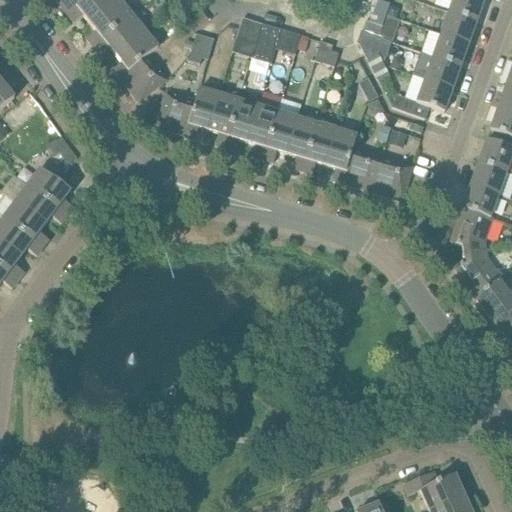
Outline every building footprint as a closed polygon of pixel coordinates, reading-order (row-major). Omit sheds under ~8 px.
[(53,0),(62,11),(67,17),(87,0),(53,0)] [(87,0),(67,17),(74,25),(83,18),(87,23),(89,26),(119,2),(117,0),(87,0)] [(478,0),(453,0),(448,15),(476,25),(484,2),(478,0)] [(96,34),(87,41),(93,49),(132,18),(119,2),(89,26),(96,34)] [(389,7),(390,6),(378,2),(374,13),(385,17),(389,7)] [(389,7),(385,17),(395,20),(397,13),(395,10),(389,7)] [(391,44),(399,22),(395,20),(385,17),(374,13),(370,24),(366,23),(362,33),(391,44)] [(448,15),(440,37),(468,47),(476,25),(448,15)] [(132,18),(93,49),(99,57),(109,49),(115,57),(145,33),(132,18)] [(242,20),(232,54),(251,61),(256,46),(256,45),(262,26),(242,20)] [(262,26),(256,45),(275,51),(281,32),(262,26)] [(294,57),(301,38),(281,32),(275,51),(294,57)] [(121,65),(112,73),(119,81),(146,58),(158,49),(147,36),(145,33),(115,57),(117,60),(121,65)] [(383,66),(391,44),(362,33),(361,33),(356,45),(359,46),(365,58),(369,67),(380,62),(383,66)] [(440,37),(433,59),(432,60),(460,70),(468,47),(440,37)] [(301,38),(296,52),(305,55),(309,40),(301,38)] [(186,43),(184,50),(192,52),(194,45),(186,43)] [(331,54),(327,67),(334,70),(336,63),(338,56),(331,54)] [(425,82),(424,82),(452,92),(460,70),(432,60),(433,59),(420,54),(412,77),(425,82)] [(146,58),(119,81),(123,87),(138,105),(166,83),(153,68),(151,64),(146,58)] [(389,78),(383,66),(380,62),(369,67),(378,84),(389,78)] [(0,85),(10,77),(4,69),(0,72),(0,85)] [(10,77),(0,85),(0,112),(14,101),(7,93),(16,85),(10,77)] [(397,97),(392,110),(408,116),(425,122),(429,110),(444,115),(452,92),(424,82),(425,82),(412,77),(404,100),(397,97)] [(511,82),(508,81),(499,107),(511,111),(511,82)] [(195,104),(184,139),(195,142),(198,131),(203,132),(208,133),(219,97),(214,95),(199,91),(195,104)] [(374,93),(365,98),(369,106),(378,101),(374,93)] [(165,96),(155,130),(177,137),(182,138),(184,139),(195,104),(187,102),(184,101),(165,96)] [(219,97),(208,133),(218,136),(214,148),(222,150),(224,151),(239,103),(237,102),(219,97)] [(239,103),(224,151),(234,154),(237,142),(247,145),(258,109),(239,103)] [(511,111),(499,107),(490,132),(511,140),(511,111)] [(258,109),(247,145),(248,145),(257,148),(254,160),(263,163),(278,114),(259,109),(258,109)] [(278,114),(263,163),(267,164),(273,165),(276,154),(286,157),(297,120),(281,115),(278,114)] [(297,120),(286,157),(293,159),(296,160),(293,171),(302,174),(317,126),(304,122),(297,120)] [(411,125),(409,130),(422,135),(423,130),(411,125)] [(317,126),(302,174),(312,177),(316,166),(325,169),(336,132),(326,129),(317,126)] [(391,129),(382,127),(377,142),(386,144),(391,129)] [(336,132),(325,169),(335,172),(332,183),(334,184),(342,186),(352,152),(356,138),(349,136),(336,132)] [(511,150),(487,142),(478,167),(505,177),(511,157),(511,150)] [(352,152),(342,186),(357,191),(372,195),(382,161),(367,156),(352,152)] [(382,161),(372,195),(379,197),(402,204),(405,194),(412,170),(393,164),(390,163),(382,161)] [(478,167),(468,193),(496,203),(505,177),(478,167)] [(40,171),(27,187),(67,218),(73,210),(64,202),(70,194),(40,171)] [(27,187),(15,204),(45,227),(51,219),(61,226),(67,218),(27,187)] [(468,193),(459,219),(489,229),(493,220),(490,219),(496,203),(468,193)] [(15,204),(3,220),(43,250),(49,242),(39,235),(45,227),(15,204)] [(0,244),(20,260),(27,251),(36,259),(43,250),(3,220),(0,217),(0,244)] [(489,229),(459,219),(450,244),(462,248),(463,256),(485,252),(484,244),(489,229)] [(0,244),(0,270),(18,283),(24,275),(15,268),(20,260),(0,244)] [(485,252),(463,256),(464,264),(454,271),(474,299),(500,280),(511,271),(511,270),(500,253),(488,262),(486,261),(485,252)] [(18,283),(0,270),(0,286),(2,284),(12,291),(18,283)] [(501,281),(500,280),(474,299),(488,319),(511,301),(499,283),(501,281)] [(511,332),(511,301),(488,319),(503,339),(511,332)] [(511,332),(503,339),(511,351),(511,332)] [(420,493),(428,511),(434,511),(464,499),(454,477),(433,487),(428,476),(403,487),(408,498),(420,493)] [(470,511),(464,499),(434,511),(470,511)]
